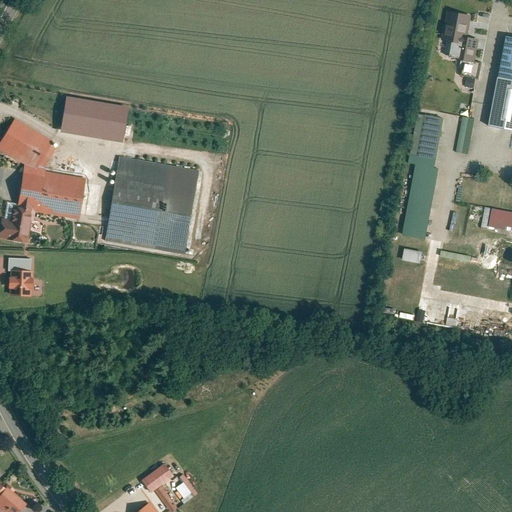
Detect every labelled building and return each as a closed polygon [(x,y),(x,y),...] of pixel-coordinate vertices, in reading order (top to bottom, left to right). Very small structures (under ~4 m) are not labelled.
[(471,16),(446,11),(440,41),(455,44),(452,60),(473,64),(478,40),(467,38),(471,16)] [(511,38),(504,37),(496,78),(511,80),(511,38)] [(511,131),(511,80),(496,78),(487,127),(511,131)] [(73,97),(67,135),(132,146),(139,108),(73,97)] [(443,120),(416,115),(408,156),(435,161),(443,120)] [(467,154),(473,118),(461,116),(455,151),(467,154)] [(52,140),(15,119),(0,142),(0,150),(24,165),(18,208),(13,207),(11,221),(2,220),(0,231),(0,239),(28,244),(32,222),(34,222),(36,213),(80,220),(86,179),(46,172),(46,169),(44,169),(57,150),(51,146),(52,145),(52,140)] [(200,171),(119,157),(105,242),(186,255),(200,171)] [(438,170),(414,165),(401,236),(424,241),(438,170)] [(401,249),(399,261),(418,262),(420,251),(401,249)] [(437,258),(469,261),(469,255),(438,252),(437,258)] [(32,271),(11,271),(11,296),(32,296),(32,271)] [(146,493),(170,477),(162,464),(137,479),(146,493)] [(173,486),(181,502),(195,496),(184,474),(178,477),(181,483),(173,486)] [(0,511),(1,511),(18,511),(26,503),(0,480),(0,511)] [(160,487),(155,491),(170,511),(172,511),(176,509),(160,487)] [(155,511),(149,503),(137,511),(155,511)]
